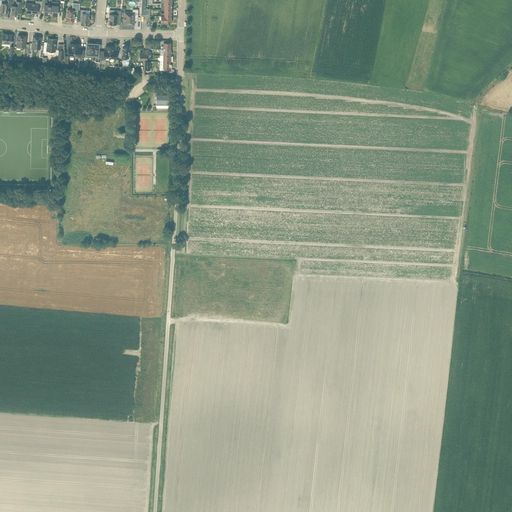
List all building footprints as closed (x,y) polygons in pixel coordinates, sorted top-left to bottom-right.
[(1,4),(1,10),(0,12),(7,13),(8,7),(11,7),(11,0),(6,0),(6,3),(1,2),(1,4)] [(50,14),(52,5),(48,5),(47,0),(41,0),(42,1),(41,6),(41,9),(44,10),(44,14),(50,14)] [(20,13),(21,4),(22,1),(16,1),(16,5),(12,5),(11,13),(17,14),(18,11),(20,12),(20,13)] [(38,6),(41,6),(42,1),(35,1),(35,4),(26,3),(25,7),(27,8),(27,13),(32,13),(32,12),(38,13),(38,6)] [(61,4),(58,3),(58,6),(52,5),(50,14),(57,15),(58,11),(62,12),(61,4)] [(75,10),(79,11),(79,9),(80,3),(73,3),(72,10),(67,9),(66,20),(74,21),(75,10)] [(89,22),(89,13),(90,10),(79,9),(79,11),(79,16),(82,16),(81,21),(89,22)] [(124,19),(124,24),(134,25),(134,17),(138,18),(138,9),(133,9),(133,12),(131,12),(131,14),(124,14),(124,18),(124,19)] [(108,23),(117,24),(117,20),(120,20),(121,11),(114,10),(113,14),(109,14),(108,23)] [(3,33),(2,38),(2,43),(11,44),(11,39),(12,34),(3,33)] [(18,35),(17,40),(17,46),(25,47),(24,55),(28,56),(28,49),(29,44),(26,44),(26,36),(18,35)] [(33,37),(32,41),(32,48),(40,49),(39,57),(43,57),(43,53),(44,45),(40,45),(41,37),(33,37)] [(48,38),(47,43),(44,43),(44,45),(43,53),(47,53),(47,51),(55,51),(57,39),(48,38)] [(92,55),(93,43),(90,43),(90,42),(89,42),(88,41),(87,42),(87,43),(86,49),(83,49),(83,57),(92,57),(92,55)] [(98,50),(99,44),(99,43),(98,42),(97,42),(96,43),(93,43),(92,55),(96,55),(95,57),(101,58),(101,50),(98,50)] [(74,56),(75,43),(70,43),(70,46),(68,46),(68,56),(64,56),(64,51),(65,59),(65,64),(68,65),(68,58),(70,58),(70,56),(74,56)] [(83,57),(83,49),(81,49),(81,47),(79,47),(80,44),(75,43),(74,56),(80,57),(80,58),(83,58),(83,57)] [(110,59),(111,46),(106,46),(106,49),(104,49),(104,51),(101,50),(101,58),(100,60),(104,60),(104,58),(110,59)] [(170,62),(160,61),(160,70),(167,70),(168,68),(170,68),(170,67),(171,67),(171,64),(170,64),(170,62)] [(169,95),(156,94),(156,104),(169,104),(169,95)]
